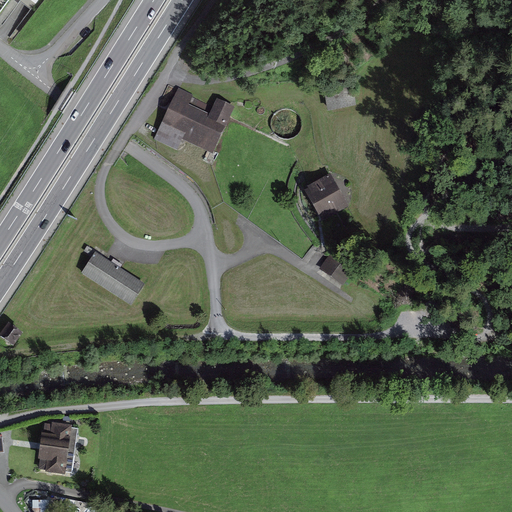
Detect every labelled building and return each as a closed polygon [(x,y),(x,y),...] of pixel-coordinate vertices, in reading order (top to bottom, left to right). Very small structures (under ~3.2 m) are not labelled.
[(220,110),(178,92),(160,134),(176,141),(180,131),(206,143),(220,110)] [(348,207),(331,177),(305,191),(323,222),(348,207)] [(95,251),(81,273),(131,306),(145,284),(95,251)] [(11,323),(3,334),(14,342),(22,332),(11,323)] [(77,433),(47,428),(42,462),(72,467),(77,433)]
